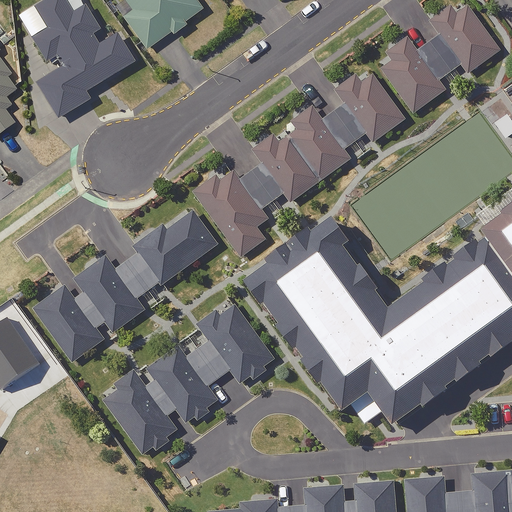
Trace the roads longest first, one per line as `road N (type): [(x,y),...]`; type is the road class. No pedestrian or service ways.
road 1 (residential): [(350,0),(114,171)]
road 2 (residential): [(230,447),(290,409),(355,471)]
road 3 (residential): [(230,447),(257,469),(277,473),(355,471)]
road 4 (residential): [(424,464),(434,427),(511,373)]
